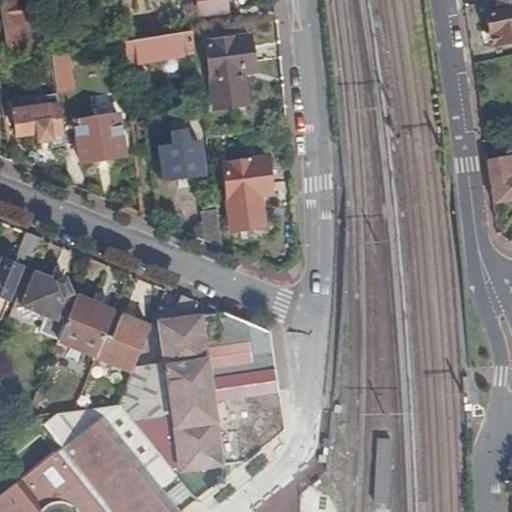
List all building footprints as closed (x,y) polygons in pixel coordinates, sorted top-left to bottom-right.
[(26,0),(33,38),(45,37),(38,0),(0,0),(1,3),(21,0),(26,0)] [(46,46),(45,37),(33,38),(26,0),(21,0),(1,3),(10,52),(46,46)] [(511,0),(499,0),(497,1),(499,12),(486,15),(490,35),(491,34),(494,46),(511,41),(511,0)] [(87,27),(59,32),(61,45),(105,38),(102,20),(86,22),(87,27)] [(195,53),(193,35),(124,46),(126,65),(195,53)] [(251,38),(207,44),(216,110),(239,107),(235,76),(256,73),(251,38)] [(74,90),(69,55),(53,57),(57,87),(58,93),(74,90)] [(51,149),(65,148),(58,93),(57,87),(53,87),(53,84),(32,86),(34,97),(11,100),(16,137),(36,134),(38,143),(50,142),(51,149)] [(101,110),(95,111),(96,120),(75,123),(82,165),(125,157),(118,116),(103,118),(101,110)] [(185,133),(172,135),(174,147),(161,149),(165,182),(204,177),(199,144),(187,145),(185,133)] [(488,161),(494,202),(511,199),(511,174),(510,175),(507,158),(488,161)] [(267,159),(224,165),(233,231),(254,228),(250,197),(272,193),(267,159)] [(207,243),(222,249),(217,216),(204,218),(207,243)] [(42,240),(27,234),(18,256),(33,262),(42,240)] [(0,320),(0,321),(22,268),(3,260),(0,266),(0,320)] [(76,297),(77,295),(71,292),(67,282),(62,281),(59,283),(35,273),(21,307),(39,315),(33,329),(58,339),(76,297)] [(58,339),(57,342),(97,359),(105,338),(114,313),(76,297),(58,339)] [(197,303),(182,297),(175,313),(191,319),(197,303)] [(223,314),(191,319),(173,322),(163,336),(167,364),(168,370),(159,371),(163,395),(171,394),(175,421),(138,425),(163,456),(172,467),(181,466),(182,471),(244,463),(284,431),(270,333),(243,322),(223,314)] [(105,338),(97,359),(134,373),(136,368),(151,330),(123,317),(113,341),(105,338)] [(136,368),(134,373),(121,404),(122,406),(138,425),(175,421),(171,394),(163,395),(159,371),(168,370),(167,364),(136,368)] [(78,411),(54,414),(41,426),(61,449),(102,418),(145,470),(163,456),(138,425),(122,406),(78,411)] [(102,418),(61,449),(112,511),(180,511),(145,470),(102,418)] [(112,511),(61,449),(0,496),(0,511),(112,511)]
